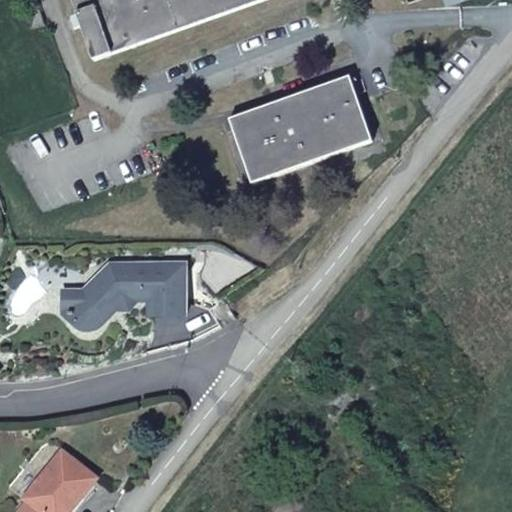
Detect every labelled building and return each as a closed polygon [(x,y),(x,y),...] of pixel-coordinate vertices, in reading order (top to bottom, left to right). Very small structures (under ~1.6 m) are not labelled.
[(36,0),(21,0),(32,30),(46,26),(36,0)] [(269,0),(73,0),(96,62),(269,0)] [(352,79),(233,121),(254,184),(374,142),(352,79)] [(111,264),(80,296),(72,305),(72,317),(72,322),(77,332),(91,334),(104,327),(123,306),(134,302),(150,302),(150,318),(188,317),(187,265),(111,264)] [(72,305),(80,296),(62,297),(62,317),(72,317),(72,305)] [(212,310),(222,327),(236,318),(226,302),(212,310)] [(97,479),(63,452),(27,499),(43,511),(65,511),(80,493),(84,496),(97,479)]
